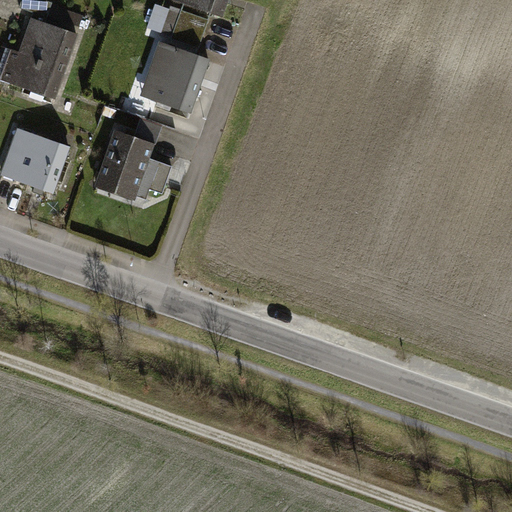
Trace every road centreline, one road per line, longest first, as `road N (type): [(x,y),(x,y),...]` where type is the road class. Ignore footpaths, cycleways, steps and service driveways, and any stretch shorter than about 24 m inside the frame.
road 1 (residential): [(0,240),(511,422)]
road 2 (track): [(0,356),(429,511)]
